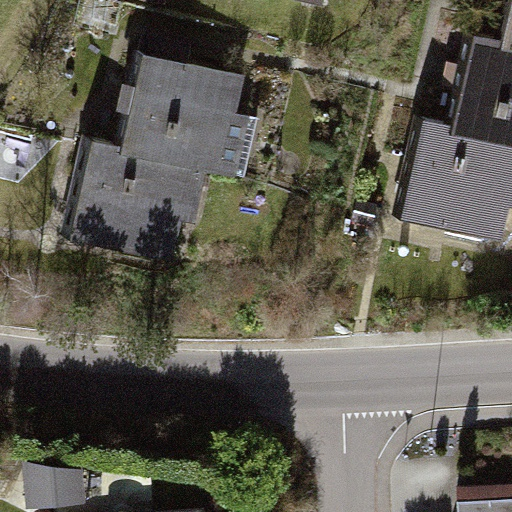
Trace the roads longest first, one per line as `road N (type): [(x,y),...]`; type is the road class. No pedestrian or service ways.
road 1 (tertiary): [(347,378),(193,384),(0,367)]
road 2 (tertiary): [(511,368),(347,378)]
road 3 (residential): [(347,378),(351,511)]
